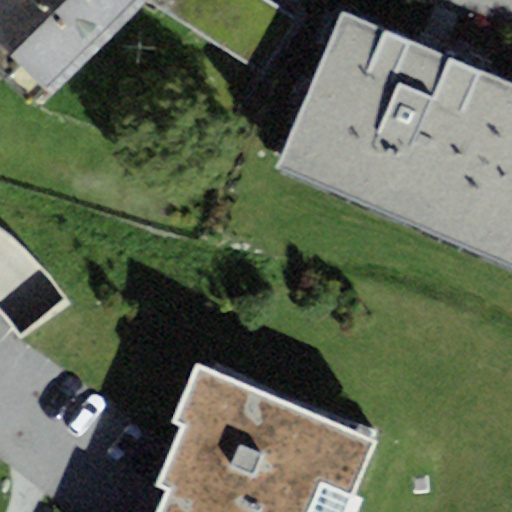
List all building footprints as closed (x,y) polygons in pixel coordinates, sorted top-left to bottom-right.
[(44,0),(0,0),(0,69),(38,108),(96,53),(44,0)] [(44,0),(96,53),(149,2),(150,0),(44,0)] [(150,0),(149,2),(261,73),(296,19),(266,0),(150,0)] [(511,86),(429,52),(343,16),(277,171),(453,245),(511,104),(511,86)] [(511,104),(453,245),(511,269),(511,104)] [(160,511),(346,511),(376,444),(197,365),(172,422),(184,427),(157,487),(169,492),(160,511)]
